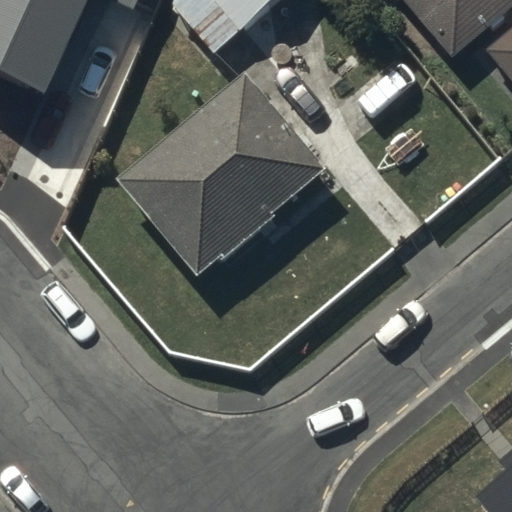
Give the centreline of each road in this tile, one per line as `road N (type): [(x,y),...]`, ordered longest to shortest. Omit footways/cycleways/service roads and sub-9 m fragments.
road 1 (residential): [(511,274),(231,511)]
road 2 (residential): [(0,349),(139,511)]
